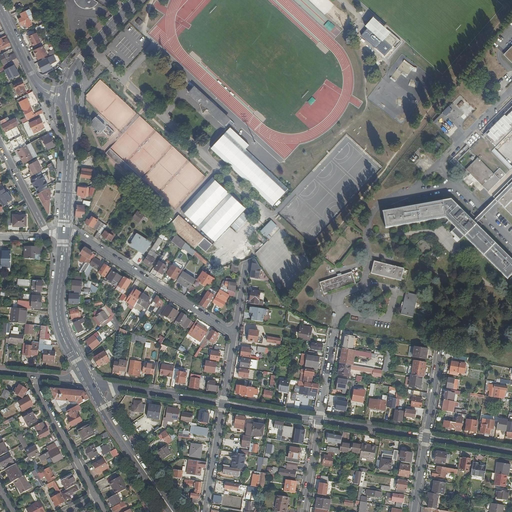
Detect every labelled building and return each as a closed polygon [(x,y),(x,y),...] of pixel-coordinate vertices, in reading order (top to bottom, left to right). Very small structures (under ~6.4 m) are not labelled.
[(99,3),(93,0),(74,0),(75,0),(76,2),(77,5),(80,7),(83,8),(85,9),(88,9),(90,9),(94,8),(96,7),(98,4),(99,3)] [(30,20),(29,19),(26,11),(23,12),(22,10),(16,13),(17,15),(21,14),(22,17),(19,19),(22,26),(25,24),(27,28),(32,25),(30,20)] [(382,39),(383,37),(390,30),(373,15),(365,23),(382,39)] [(390,30),(383,37),(392,45),(393,44),(395,46),(402,38),(392,28),(390,30)] [(33,46),(41,42),(37,33),(29,37),(33,46)] [(0,45),(0,53),(2,53),(0,50),(11,45),(8,41),(0,45)] [(511,45),(503,55),(511,63),(511,45)] [(34,51),(38,60),(47,55),(43,46),(34,51)] [(0,57),(4,65),(17,58),(15,55),(15,54),(10,56),(10,57),(8,57),(6,59),(3,53),(2,54),(0,54),(0,57)] [(47,58),(38,63),(43,72),(52,68),(50,64),(57,61),(53,55),(50,56),(47,58)] [(10,80),(20,75),(14,65),(5,70),(10,80)] [(14,85),(19,95),(26,91),(23,86),(24,85),(22,80),(14,85)] [(200,103),(208,110),(224,125),(229,119),(194,87),(189,92),(200,103)] [(30,97),(28,94),(17,99),(21,106),(23,111),(28,121),(43,113),(42,110),(34,114),(30,107),(31,106),(27,99),(30,97)] [(494,174),(484,185),(490,191),(510,170),(492,152),(511,131),(511,106),(470,148),(468,146),(464,150),(466,152),(454,165),(461,171),(464,168),(466,170),(478,158),(494,174)] [(101,131),(105,135),(108,138),(112,133),(106,127),(107,125),(97,116),(89,124),(96,131),(93,134),(95,136),(98,133),(99,133),(100,132),(101,131)] [(1,121),(6,131),(18,125),(15,118),(8,122),(6,118),(1,121)] [(30,123),(35,133),(41,130),(40,129),(44,127),(40,118),(30,123)] [(231,128),(211,149),(273,206),(289,189),(246,150),(250,146),(231,128)] [(10,137),(14,145),(21,142),(20,140),(21,140),(19,137),(21,135),(19,132),(10,137)] [(39,138),(41,141),(43,139),(48,150),(55,146),(49,133),(39,138)] [(26,145),(16,150),(22,161),(32,156),(26,145)] [(141,178),(110,148),(106,152),(138,183),(141,178)] [(478,158),(466,170),(482,186),(484,185),(494,174),(478,158)] [(30,172),(32,175),(42,170),(37,160),(29,165),(32,171),(30,172)] [(92,172),(92,170),(84,169),(83,169),(82,169),(81,177),(85,177),(87,178),(91,178),(92,172)] [(36,187),(37,190),(48,184),(42,174),(30,180),(33,185),(34,184),(36,187)] [(213,178),(182,212),(216,242),(246,209),(213,178)] [(511,178),(493,197),(495,199),(498,202),(502,205),(509,213),(511,215),(511,178)] [(0,202),(3,207),(6,205),(8,205),(8,203),(13,199),(7,191),(6,192),(2,185),(0,186),(0,202)] [(86,193),(86,190),(86,188),(78,187),(78,195),(81,195),(84,195),(86,196),(86,193)] [(160,202),(163,199),(153,189),(150,193),(160,202)] [(45,190),(38,194),(44,205),(50,202),(50,198),(45,190)] [(511,259),(476,224),(473,221),(451,199),(383,212),(386,228),(446,218),(455,228),(451,232),(459,241),(464,236),(507,279),(511,274),(511,259)] [(490,210),(497,203),(494,200),(488,207),(490,210)] [(85,206),(77,205),(76,217),(81,217),(82,213),(84,214),(85,206)] [(488,207),(473,221),(476,224),(481,219),(483,217),(490,210),(488,207)] [(137,211),(132,218),(140,224),(145,217),(137,211)] [(166,213),(161,218),(165,221),(170,217),(166,213)] [(207,252),(213,246),(179,215),(170,226),(196,249),(199,245),(207,252)] [(14,216),(13,226),(26,226),(27,216),(14,216)] [(105,228),(107,226),(98,220),(95,218),(92,216),(90,220),(87,218),(85,222),(98,231),(101,226),(105,229),(105,228)] [(272,221),(262,232),(270,240),(273,238),(270,235),(278,226),(272,221)] [(98,240),(101,241),(104,236),(106,238),(108,239),(111,241),(116,234),(112,232),(110,234),(107,232),(107,231),(106,230),(102,235),(101,234),(98,240)] [(135,251),(136,249),(136,248),(130,244),(135,236),(133,234),(126,245),(135,251)] [(136,249),(143,238),(137,234),(135,236),(130,244),(136,248),(136,249)] [(185,243),(176,235),(171,242),(180,250),(182,248),(185,243)] [(151,242),(143,238),(136,249),(143,253),(151,242)] [(162,240),(158,238),(151,248),(156,251),(162,240)] [(195,252),(185,243),(182,248),(193,255),(195,252)] [(25,247),(25,259),(34,260),(35,255),(41,255),(41,248),(25,247)] [(94,258),(95,256),(93,254),(94,253),(85,248),(81,254),(83,255),(79,261),(82,262),(86,261),(91,264),(94,258)] [(11,268),(11,258),(11,252),(2,252),(1,261),(0,261),(0,271),(2,272),(2,268),(11,268)] [(166,253),(164,252),(161,257),(158,261),(159,261),(154,269),(162,274),(167,266),(160,262),(161,261),(166,253)] [(150,267),(155,260),(148,255),(143,262),(150,267)] [(101,262),(94,258),(91,264),(89,266),(85,273),(85,278),(86,278),(86,274),(91,268),(90,268),(91,266),(97,270),(101,262)] [(165,263),(161,261),(160,262),(167,266),(162,274),(164,275),(171,265),(166,262),(165,263)] [(393,266),(374,261),(371,273),(401,281),(403,274),(404,269),(393,266)] [(175,263),(173,262),(172,264),(172,265),(167,274),(175,279),(181,270),(173,265),(175,263)] [(236,265),(233,266),(233,267),(232,267),(231,269),(232,270),(232,271),(238,272),(239,263),(238,263),(236,265)] [(255,264),(252,263),(249,281),(256,282),(257,277),(258,273),(255,264)] [(103,271),(101,274),(101,275),(105,277),(111,269),(104,265),(101,270),(103,271)] [(118,275),(116,274),(112,271),(106,281),(116,287),(122,277),(118,275)] [(196,279),(183,271),(177,280),(190,288),(191,286),(196,279)] [(203,272),(197,280),(205,286),(207,282),(210,284),(214,279),(203,272)] [(352,272),(319,282),(324,295),(356,284),(352,272)] [(72,291),(81,291),(82,277),(76,277),(75,282),(73,281),(72,291)] [(124,277),(116,289),(123,294),(131,282),(129,281),(128,280),(124,277)] [(34,292),(34,295),(42,296),(43,281),(34,281),(33,289),(37,289),(36,292),(34,292)] [(226,283),(225,283),(224,284),(225,285),(225,286),(227,286),(227,288),(228,288),(228,290),(232,292),(234,292),(236,283),(230,282),(226,282),(226,283)] [(216,297),(213,302),(219,306),(220,304),(223,305),(229,295),(227,294),(228,290),(225,289),(222,288),(221,287),(216,297)] [(127,294),(123,300),(134,307),(137,303),(143,294),(135,289),(130,296),(127,294)] [(208,296),(210,293),(208,291),(204,296),(204,297),(199,304),(206,308),(208,305),(209,303),(212,298),(208,296)] [(259,303),(260,293),(252,291),(250,301),(259,303)] [(418,296),(406,292),(402,307),(400,314),(412,317),(415,308),(416,303),(418,296)] [(150,299),(143,294),(137,303),(147,310),(150,305),(151,305),(148,303),(150,299)] [(78,304),(78,295),(74,295),(69,295),(69,304),(73,304),(78,304)] [(32,308),(32,309),(41,309),(42,297),(33,296),(32,302),(18,300),(18,307),(30,308),(32,308)] [(156,297),(153,301),(156,304),(155,305),(161,309),(158,313),(161,315),(162,314),(167,305),(163,303),(164,302),(156,297)] [(177,312),(167,305),(162,314),(173,321),(176,315),(175,314),(177,312)] [(269,310),(261,309),(252,307),(251,312),(252,312),(251,316),(252,316),(252,320),(263,322),(264,315),(268,316),(269,310)] [(23,324),(25,309),(11,308),(10,323),(23,324)] [(74,311),(74,309),(70,310),(72,320),(80,318),(80,317),(83,316),(81,312),(79,313),(78,310),(74,311)] [(95,316),(103,327),(108,323),(106,320),(109,318),(103,310),(95,316)] [(176,321),(174,324),(176,325),(178,322),(183,325),(182,326),(186,329),(188,326),(191,322),(191,321),(187,319),(186,320),(185,319),(187,317),(182,313),(176,321)] [(85,322),(83,319),(74,323),(79,334),(84,331),(81,324),(85,322)] [(120,329),(113,319),(110,321),(117,331),(120,329)] [(8,323),(8,322),(2,322),(0,335),(0,338),(6,339),(7,335),(7,333),(8,323)] [(197,325),(195,323),(190,330),(193,331),(190,336),(199,341),(202,337),(203,338),(208,331),(198,324),(197,325)] [(33,330),(34,325),(26,324),(25,333),(33,334),(34,330),(33,330)] [(304,327),(303,329),(300,328),(298,338),(305,340),(305,339),(309,340),(311,330),(307,329),(307,327),(304,327)] [(218,335),(212,330),(206,339),(213,343),(214,341),(215,342),(217,340),(216,339),(218,335)] [(257,343),(259,332),(249,330),(247,341),(257,343)] [(17,343),(24,343),(24,336),(10,334),(10,336),(10,342),(17,343)] [(17,344),(17,343),(10,342),(10,336),(7,335),(6,339),(6,343),(17,344)] [(343,348),(343,349),(352,350),(354,336),(345,335),(343,348)] [(89,345),(90,346),(93,350),(100,344),(93,336),(86,342),(89,345)] [(280,346),(280,344),(267,342),(268,338),(264,338),(263,344),(280,346)] [(321,351),(323,344),(315,342),(315,344),(311,343),(310,349),(315,350),(317,350),(321,351)] [(31,355),(38,355),(38,350),(39,347),(36,347),(37,345),(38,344),(36,344),(36,345),(33,345),(33,346),(27,346),(27,344),(24,344),(22,355),(26,355),(26,356),(27,357),(30,358),(30,357),(31,356),(31,355)] [(39,344),(39,347),(38,350),(44,351),(43,362),(55,363),(56,352),(52,352),(53,345),(49,345),(44,345),(39,344)] [(250,359),(258,360),(258,358),(250,356),(251,349),(242,347),(241,356),(250,358),(250,359)] [(427,359),(428,349),(415,347),(413,357),(427,359)] [(352,365),(355,350),(352,350),(343,349),(340,363),(351,365),(352,365)] [(211,351),(210,360),(218,361),(220,353),(211,351)] [(94,358),(99,366),(104,364),(104,365),(110,361),(104,352),(94,358)] [(312,367),(312,369),(317,370),(319,358),(313,357),(310,356),(307,356),(305,366),(312,367)] [(391,356),(385,356),(383,370),(388,371),(391,356)] [(249,368),(251,360),(242,359),(240,367),(249,368)] [(424,377),(426,362),(414,360),(412,375),(423,377),(424,377)] [(114,362),(113,372),(118,373),(119,369),(126,371),(128,362),(124,361),(120,361),(119,363),(114,362)] [(216,363),(206,361),(204,372),(214,374),(216,363)] [(449,371),(448,374),(458,376),(460,363),(452,361),(451,366),(451,367),(450,371),(449,371)] [(143,373),(154,375),(155,365),(144,363),(143,373)] [(340,363),(338,373),(342,374),(342,376),(349,377),(351,365),(340,363)] [(130,367),(128,375),(139,376),(141,365),(132,364),(130,364),(130,367)] [(173,374),(174,367),(161,365),(160,373),(167,374),(167,375),(167,377),(173,378),(173,374)] [(240,368),(239,372),(238,377),(248,378),(249,370),(240,368)] [(303,382),(305,382),(311,383),(312,375),(313,375),(314,371),(305,369),(306,369),(305,368),(302,368),(302,370),(304,370),(305,370),(304,376),(303,382)] [(173,378),(172,382),(181,383),(181,382),(185,383),(186,374),(178,372),(177,375),(173,374),(173,378)] [(191,374),(190,378),(191,378),(189,388),(198,389),(201,376),(191,374)] [(412,375),(411,375),(409,386),(421,388),(423,377),(412,375)] [(348,380),(338,378),(336,389),(346,391),(348,380)] [(457,390),(459,380),(449,378),(447,388),(457,390)] [(278,391),(288,392),(289,387),(290,382),(280,380),(278,391)] [(208,381),(206,390),(218,391),(218,386),(214,386),(215,382),(208,381)] [(316,393),(317,393),(318,385),(311,383),(305,382),(304,387),(312,388),(311,392),(316,393)] [(489,396),(497,398),(498,389),(506,390),(507,387),(495,385),(492,385),(492,383),(491,383),(489,396)] [(32,393),(30,390),(25,394),(27,390),(19,385),(17,389),(16,390),(15,390),(13,392),(15,393),(14,393),(22,398),(32,393)] [(241,396),(246,397),(247,388),(237,386),(236,393),(240,394),(240,393),(241,393),(241,396)] [(304,387),(300,386),(299,394),(315,396),(316,393),(311,392),(312,388),(304,387)] [(247,388),(246,397),(251,397),(251,395),(257,396),(258,390),(254,389),(247,388)] [(397,395),(407,397),(408,390),(399,388),(398,391),(397,395)] [(4,389),(0,397),(7,400),(11,393),(4,389)] [(89,399),(86,393),(83,392),(68,390),(51,389),(51,391),(56,400),(67,401),(66,404),(67,405),(69,405),(69,401),(77,402),(79,405),(89,399)] [(358,401),(363,402),(365,390),(359,390),(359,391),(354,390),(352,402),(358,403),(358,401)] [(446,391),(444,400),(454,401),(455,394),(460,395),(460,391),(451,390),(450,392),(446,391)] [(385,410),(387,396),(383,396),(382,400),(373,398),(371,408),(385,410)] [(22,412),(26,410),(25,410),(33,406),(28,397),(18,402),(21,408),(24,407),(25,409),(21,410),(22,412)] [(421,408),(422,399),(413,397),(411,406),(421,408)] [(395,409),(397,399),(388,398),(387,407),(395,409)] [(56,400),(63,413),(67,411),(79,405),(77,402),(69,401),(69,405),(67,405),(66,404),(67,401),(56,400)] [(454,401),(444,400),(443,408),(453,410),(455,401),(454,401)] [(144,412),(145,405),(142,405),(142,402),(134,401),(134,406),(132,406),(132,412),(144,412)] [(162,406),(149,404),(147,418),(160,420),(162,406)] [(79,405),(67,411),(71,418),(68,419),(72,427),(82,421),(77,412),(82,409),(79,405)] [(166,418),(163,418),(163,419),(163,423),(162,427),(165,429),(167,421),(170,422),(170,419),(177,420),(179,411),(172,410),(173,408),(168,408),(166,418)] [(395,411),(394,414),(395,414),(393,420),(396,421),(396,422),(397,422),(398,421),(402,422),(403,412),(402,412),(402,410),(398,409),(398,411),(395,411)] [(34,415),(32,410),(22,416),(28,427),(37,422),(34,415)] [(416,412),(406,410),(405,416),(415,418),(416,412)] [(436,432),(463,436),(467,415),(458,413),(457,417),(463,418),(461,430),(455,429),(455,428),(443,427),(444,421),(445,421),(446,415),(447,415),(447,411),(437,410),(434,429),(436,432)] [(208,423),(210,414),(200,412),(198,422),(208,423)] [(193,414),(182,413),(181,421),(192,423),(193,414)] [(243,429),(245,417),(236,416),(234,428),(243,429)] [(476,432),(478,421),(467,419),(465,430),(476,432)] [(508,420),(498,419),(496,430),(502,431),(502,434),(505,434),(508,420)] [(284,422),(275,420),(274,423),(274,428),(275,428),(278,429),(277,440),(281,441),(282,436),(283,427),(284,422)] [(493,429),(494,421),(486,420),(485,425),(482,424),(480,433),(489,434),(490,429),(493,429)] [(42,423),(31,429),(35,436),(38,434),(40,436),(38,437),(40,441),(51,435),(47,429),(46,429),(42,423)] [(195,427),(196,424),(192,423),(190,433),(194,434),(206,436),(208,429),(195,427)] [(264,425),(253,423),(253,425),(252,435),(262,436),(264,425)] [(77,431),(80,435),(81,434),(85,441),(94,436),(88,425),(77,431)] [(283,427),(282,436),(291,437),(293,428),(283,427)] [(166,431),(162,434),(168,443),(172,440),(166,431)] [(17,436),(21,444),(24,449),(28,447),(21,434),(17,436)] [(327,441),(341,444),(342,436),(328,434),(327,441)] [(250,446),(250,444),(251,437),(243,436),(242,445),(250,446)] [(341,441),(340,450),(350,452),(350,450),(361,452),(362,444),(352,442),(351,443),(341,441)] [(376,445),(362,443),(362,444),(361,452),(360,457),(373,459),(376,445)] [(47,448),(49,452),(57,447),(55,444),(47,448)] [(250,446),(249,452),(256,453),(258,445),(250,444),(250,446)] [(49,452),(54,463),(59,460),(58,459),(62,457),(58,451),(63,449),(61,445),(57,447),(49,452)] [(98,455),(98,453),(95,448),(93,445),(85,450),(88,454),(88,455),(90,459),(98,455)] [(102,451),(104,455),(110,452),(107,445),(101,448),(102,451)] [(202,446),(192,445),(190,457),(200,459),(202,446)] [(166,446),(158,451),(164,460),(172,454),(166,446)] [(34,456),(36,459),(40,456),(35,447),(31,449),(31,450),(30,451),(28,452),(31,458),(34,456)] [(297,464),(300,464),(301,459),(298,459),(300,448),(290,447),(288,457),(285,456),(285,461),(287,462),(297,464)] [(402,458),(401,462),(411,463),(412,453),(401,451),(400,457),(402,458)] [(445,464),(447,453),(437,451),(435,463),(445,464)] [(334,453),(329,452),(328,456),(324,456),(323,465),(331,466),(334,453)] [(244,470),(247,470),(248,467),(245,466),(246,455),(235,453),(232,468),(239,469),(244,470)] [(14,462),(9,454),(0,458),(0,463),(2,467),(5,465),(6,467),(14,462)] [(463,458),(460,458),(458,469),(461,470),(468,471),(470,459),(463,458)] [(380,469),(390,470),(392,461),(382,459),(380,469)] [(98,474),(108,469),(103,460),(93,465),(98,474)] [(205,468),(206,463),(193,461),(189,460),(187,474),(199,476),(201,467),(205,468)] [(486,465),(473,462),(471,474),(484,477),(486,465)] [(507,475),(509,476),(511,465),(497,462),(495,473),(496,474),(507,475)] [(16,464),(5,470),(12,483),(13,482),(22,477),(16,464)] [(408,477),(410,466),(401,464),(399,475),(408,477)] [(446,472),(457,474),(458,470),(437,466),(436,472),(433,472),(433,476),(445,478),(446,472)] [(42,471),(38,474),(40,479),(45,476),(48,483),(56,479),(51,471),(49,468),(43,472),(42,471)] [(295,477),(296,471),(280,469),(279,474),(295,477)] [(38,474),(35,470),(30,472),(31,474),(33,473),(36,480),(33,482),(38,490),(44,486),(40,479),(38,474)] [(183,471),(174,470),(173,477),(181,479),(183,471)] [(362,483),(364,472),(357,471),(348,470),(348,473),(354,474),(356,474),(355,479),(354,483),(359,484),(362,484),(362,483)] [(251,486),(258,487),(260,472),(254,471),(252,482),(251,486)] [(507,475),(496,474),(494,485),(505,487),(507,475)] [(22,477),(13,482),(16,485),(21,494),(31,488),(24,476),(22,477)] [(75,485),(76,485),(71,476),(61,481),(66,490),(75,485)] [(117,494),(127,489),(120,477),(109,483),(115,493),(116,492),(117,494)] [(398,479),(396,489),(401,489),(406,490),(408,481),(398,479)] [(284,491),(294,493),(296,484),(292,483),(292,481),(285,480),(284,491)] [(318,494),(326,495),(328,481),(320,480),(320,483),(319,483),(318,494)] [(434,481),(432,493),(443,495),(446,483),(434,481)] [(114,491),(109,483),(108,482),(101,485),(107,495),(112,492),(114,491)] [(195,488),(194,494),(188,493),(187,497),(193,498),(192,503),(198,504),(202,483),(196,482),(196,486),(194,486),(194,487),(195,488)] [(231,484),(231,483),(226,482),(225,484),(224,484),(223,489),(230,490),(230,489),(243,491),(244,486),(231,484)] [(63,492),(61,493),(65,501),(70,498),(69,496),(78,490),(75,485),(66,490),(63,492)] [(507,501),(508,492),(498,490),(497,499),(507,501)] [(144,501),(139,492),(136,494),(141,503),(144,501)] [(404,495),(393,493),(392,501),(397,502),(396,506),(402,507),(404,495)] [(51,499),(55,507),(65,502),(60,494),(51,499)] [(111,498),(109,499),(113,506),(121,502),(117,494),(116,495),(111,498)] [(275,511),(278,511),(286,511),(289,497),(278,495),(275,511)] [(328,510),(330,500),(317,498),(316,502),(317,502),(316,508),(328,510)] [(244,511),(249,511),(249,510),(250,510),(251,505),(255,506),(255,505),(255,502),(251,501),(251,502),(247,502),(246,510),(246,511),(244,511)] [(45,511),(40,502),(35,504),(37,507),(33,509),(32,507),(26,510),(27,511),(45,511)] [(112,508),(114,511),(124,511),(129,510),(124,502),(112,508)] [(492,503),(490,511),(501,511),(502,505),(492,503)]
